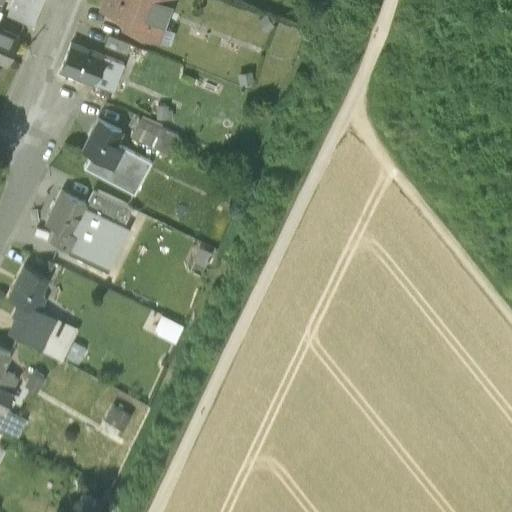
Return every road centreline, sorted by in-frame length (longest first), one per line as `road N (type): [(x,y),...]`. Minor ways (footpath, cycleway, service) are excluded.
road 1 (track): [(158,511),(379,38),(389,0)]
road 2 (track): [(511,324),(343,114)]
road 3 (residential): [(67,0),(12,139)]
road 4 (residential): [(12,139),(41,153),(0,237)]
